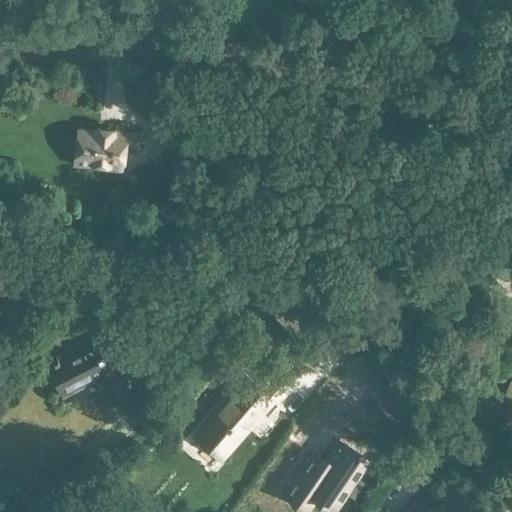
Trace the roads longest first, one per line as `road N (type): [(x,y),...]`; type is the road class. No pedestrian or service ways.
road 1 (residential): [(0,215),(258,321),(511,502)]
road 2 (secondary): [(511,130),(143,36),(0,43)]
